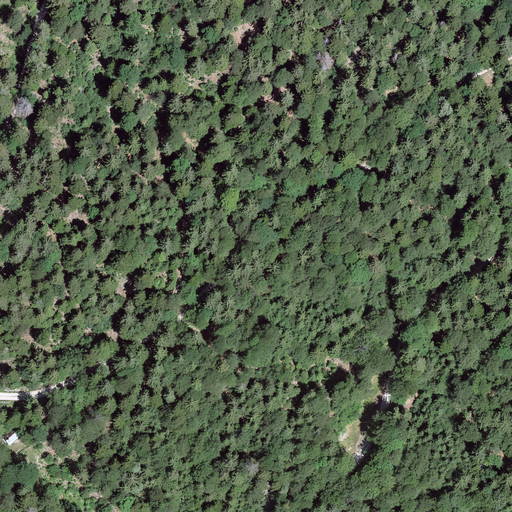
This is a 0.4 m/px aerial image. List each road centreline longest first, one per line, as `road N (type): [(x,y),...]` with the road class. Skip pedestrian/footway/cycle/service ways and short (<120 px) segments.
road 1 (track): [(511,56),(444,96),(352,177),(279,205),(182,318),(59,389),(0,398)]
road 2 (track): [(306,511),(364,448),(419,316),(488,259),(511,216)]
road 3 (track): [(0,146),(38,22),(53,0)]
